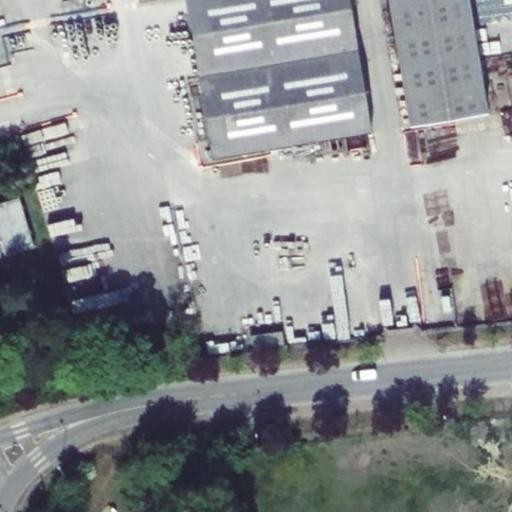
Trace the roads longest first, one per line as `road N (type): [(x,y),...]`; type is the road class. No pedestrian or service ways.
road 1 (tertiary): [(194,398),(511,363)]
road 2 (tertiary): [(0,501),(15,477),(64,437),(194,398)]
road 3 (tertiary): [(194,398),(91,410),(0,437)]
